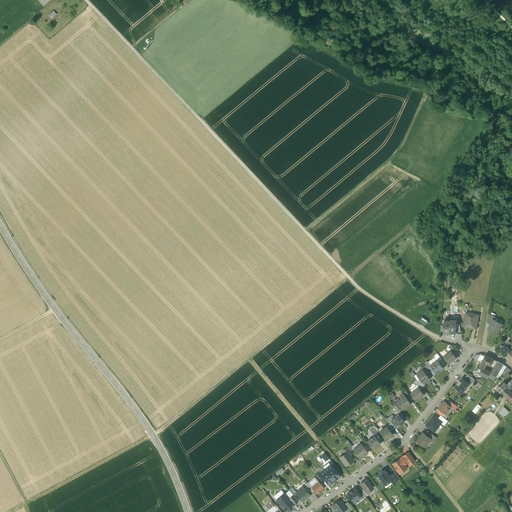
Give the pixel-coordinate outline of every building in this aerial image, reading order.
[(54,12),(48,16),(51,20),(57,15),(54,12)] [(495,317),(488,313),(486,322),(491,324),(493,320),(494,320),(495,317)] [(473,316),(465,315),(463,326),(476,329),(478,315),(473,314),(473,316)] [(422,318),(419,322),(425,326),(427,322),(422,318)] [(494,320),(493,320),(491,324),(488,330),(496,334),(502,324),(494,320)] [(511,350),(504,345),(503,346),(501,344),(500,346),(502,348),(499,351),(506,356),(506,355),(509,358),(511,354),(511,350)] [(451,351),(443,357),(449,364),(457,358),(453,353),(451,351)] [(494,359),(485,355),(484,356),(482,362),(478,368),(477,367),(475,371),(479,373),(487,378),(488,376),(491,372),(484,369),(481,367),(482,365),(484,366),(487,361),(491,364),(494,359)] [(437,360),(435,357),(428,362),(430,365),(437,360)] [(430,365),(431,367),(436,374),(436,373),(439,371),(444,368),(442,366),(439,361),(439,362),(437,360),(430,365)] [(497,361),(491,372),(488,376),(494,380),(498,374),(497,374),(503,365),(497,361)] [(506,367),(503,365),(497,374),(498,374),(500,377),(504,371),(506,367)] [(424,371),(423,370),(416,374),(420,379),(423,383),(430,378),(424,371)] [(511,376),(508,373),(507,374),(503,378),(506,381),(511,376)] [(468,374),(464,379),(469,383),(469,384),(471,385),(475,380),(468,374)] [(457,385),(455,388),(462,393),(469,384),(469,383),(464,379),(462,378),(460,381),(457,384),(457,385)] [(501,392),(508,384),(507,384),(504,380),(500,385),(496,389),(497,390),(500,393),(501,392)] [(511,388),(509,385),(508,384),(501,392),(511,401),(511,392),(510,391),(511,389),(511,388)] [(419,388),(411,393),(413,397),(414,398),(414,397),(416,400),(424,395),(420,389),(419,388)] [(407,399),(403,393),(399,395),(402,398),(397,402),(403,409),(406,407),(407,407),(411,404),(407,399)] [(457,406),(450,401),(447,404),(451,407),(455,410),(457,406)] [(368,402),(360,408),(361,410),(370,404),(368,402)] [(394,403),(400,411),(403,409),(397,402),(394,403)] [(447,404),(444,402),(438,409),(439,409),(446,414),(451,407),(447,404)] [(400,411),(394,403),(392,406),(396,412),(397,413),(400,411)] [(476,413),(482,406),(479,404),(473,411),(476,413)] [(396,412),(389,417),(391,420),(399,414),(403,420),(405,418),(400,411),(397,413),(396,412)] [(356,412),(347,418),(349,421),(357,415),(356,412)] [(391,420),(390,420),(396,427),(396,428),(404,422),(403,420),(399,414),(391,420)] [(441,424),(442,422),(438,419),(434,415),(426,426),(434,432),(441,424)] [(444,426),(448,421),(441,416),(438,419),(442,422),(441,424),(444,426)] [(396,427),(390,420),(391,420),(389,417),(386,419),(393,429),(396,427)] [(387,428),(380,433),(379,431),(379,432),(385,440),(392,435),(390,431),(386,426),(387,428)] [(428,431),(425,435),(431,439),(432,440),(435,436),(428,431)] [(423,433),(417,441),(419,443),(419,444),(422,446),(423,445),(425,447),(429,442),(429,441),(431,439),(425,435),(423,433)] [(380,444),(374,436),(367,442),(372,449),(380,444)] [(361,445),(353,450),(355,453),(356,454),(359,459),(360,459),(367,453),(368,453),(361,445)] [(324,451),(320,455),(325,462),(330,458),(324,451)] [(346,452),(339,457),(346,466),(353,461),(349,455),(347,452),(346,452)] [(414,461),(408,453),(402,458),(406,463),(407,462),(409,465),(414,461)] [(402,458),(400,459),(393,464),(399,473),(401,471),(401,472),(402,472),(404,471),(404,470),(404,469),(406,468),(403,465),(406,463),(402,458)] [(337,468),(331,461),(329,463),(330,465),(331,465),(335,470),(337,468)] [(330,465),(325,469),(334,481),(340,476),(335,470),(331,465),(330,465)] [(320,474),(324,479),(329,485),(334,481),(325,469),(320,474)] [(388,476),(384,470),(383,471),(382,471),(378,473),(379,474),(376,476),(383,486),(391,480),(388,476)] [(394,472),(388,476),(391,480),(393,483),(399,478),(394,472)] [(367,480),(360,484),(363,487),(367,493),(373,488),(367,480)] [(311,487),(314,490),(317,494),(324,488),(318,481),(311,487)] [(310,496),(302,487),(299,490),(300,490),(296,493),(303,501),(310,496)] [(355,488),(347,494),(353,502),(361,497),(361,496),(357,491),(355,488)] [(365,496),(360,489),(357,491),(361,496),(361,497),(362,499),(365,496)] [(288,499),(284,494),(276,500),(285,510),(287,509),(288,510),(292,507),(290,506),(293,504),(288,499)] [(293,495),(288,499),(293,504),(294,505),(298,501),(293,495)] [(338,500),(332,505),(333,507),(337,511),(336,511),(341,511),(345,509),(347,508),(344,504),(341,501),(338,500)] [(348,511),(353,509),(347,502),(344,504),(347,508),(345,509),(347,511),(348,511)]
